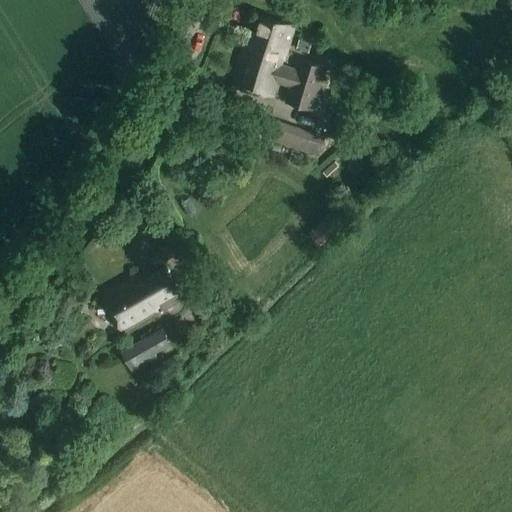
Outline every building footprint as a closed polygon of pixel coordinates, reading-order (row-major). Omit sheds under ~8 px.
[(270,97),(275,83),(288,87),(282,103),(309,112),(324,69),(297,60),(293,71),(281,67),(288,45),(291,46),(297,27),(260,14),(250,44),(247,44),(233,85),(270,97)] [(296,49),(309,53),(312,44),(299,40),(296,49)] [(272,119),(265,139),(318,157),(325,137),(272,119)] [(345,222),(333,210),(310,232),(322,245),(345,222)] [(138,275),(100,296),(118,328),(159,305),(161,309),(183,297),(166,267),(141,281),(138,275)] [(161,328),(120,351),(128,367),(132,374),(159,359),(155,352),(170,344),(161,328)]
